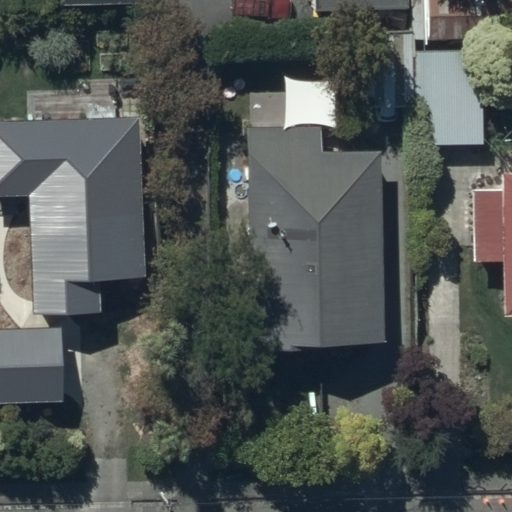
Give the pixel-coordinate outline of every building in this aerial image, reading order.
[(310,0),(311,17),(405,14),(404,0),(310,0)] [(511,0),(424,0),(425,44),(472,43),(472,23),(511,22),(511,0)] [(412,111),(412,55),(411,37),(359,37),(360,111),(412,111)] [(412,55),(412,111),(413,147),(474,147),(472,55),(412,55)] [(0,196),(31,196),(36,314),(102,311),(101,278),(146,276),(140,115),(0,120),(0,196)] [(318,129),(241,131),(247,355),(378,352),(373,156),(319,157),(318,129)] [(511,178),(497,178),(497,194),(468,195),(468,266),(499,266),(499,321),(511,321),(511,178)] [(0,329),(0,404),(63,403),(61,328),(0,329)]
